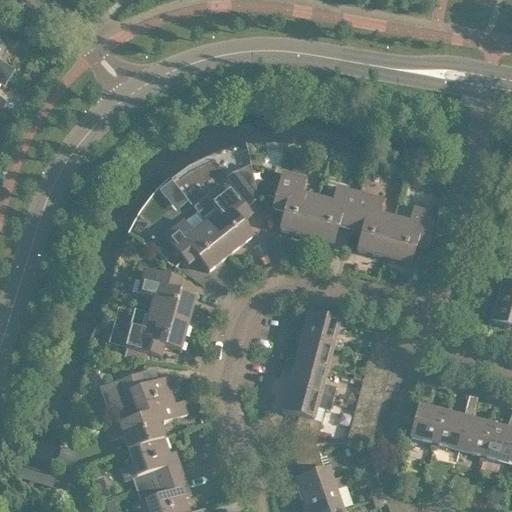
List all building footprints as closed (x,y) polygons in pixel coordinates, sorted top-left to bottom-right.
[(0,40),(11,48),(11,47),(19,34),(0,21),(0,40)] [(0,44),(0,74),(6,78),(12,70),(0,62),(0,50),(3,46),(0,44)] [(277,230),(304,238),(314,200),(299,196),(303,180),(278,173),(268,210),(282,213),(277,230)] [(250,177),(254,193),(263,191),(259,175),(250,177)] [(204,223),(229,254),(251,236),(240,222),(249,215),(225,186),(206,201),(216,213),(204,223)] [(314,200),(304,238),(331,245),(336,228),(347,231),(357,195),(334,188),(327,203),(314,200)] [(357,195),(347,231),(359,234),(354,251),(381,259),(392,220),(376,216),(380,201),(357,195)] [(392,220),(381,259),(409,266),(413,249),(425,252),(435,215),(410,209),(406,224),(392,220)] [(167,254),(173,249),(186,265),(195,257),(207,271),(229,254),(204,223),(195,212),(183,222),(182,221),(163,236),(164,238),(158,243),(167,254)] [(147,312),(185,322),(192,295),(175,290),(178,280),(142,270),(139,281),(133,280),(130,291),(136,293),(135,294),(151,298),(147,312)] [(511,287),(499,284),(488,322),(511,328),(511,287)] [(177,350),(185,322),(147,312),(142,328),(127,324),(121,348),(157,358),(160,345),(177,350)] [(303,331),(301,339),(328,347),(334,325),(340,327),(341,323),(304,314),(300,330),(303,331)] [(396,338),(373,332),(370,344),(393,350),(396,338)] [(295,347),(291,363),(327,373),(329,368),(323,367),(328,347),(301,339),(299,348),(295,347)] [(393,350),(370,344),(366,357),(390,363),(393,350)] [(366,357),(363,368),(386,374),(390,363),(366,357)] [(327,373),(291,363),(287,379),(290,380),(287,389),(327,399),(331,388),(318,385),(321,373),(327,375),(327,373)] [(360,381),(383,387),(386,374),(363,368),(361,376),(360,381)] [(136,418),(172,406),(166,390),(172,388),(168,377),(155,382),(150,369),(97,387),(105,412),(112,410),(118,410),(118,407),(131,403),(136,418)] [(360,381),(357,392),(380,399),(383,387),(360,381)] [(420,385),(417,396),(426,398),(429,387),(420,385)] [(330,400),(327,399),(287,389),(285,398),(282,397),(278,411),(294,415),(317,421),(320,410),(327,412),(330,400)] [(353,406),(376,412),(380,399),(357,392),(356,397),(353,406)] [(356,397),(346,394),(344,404),(353,406),(356,397)] [(465,397),(462,409),(470,411),(474,399),(465,397)] [(125,453),(162,441),(155,421),(160,420),(161,423),(184,415),(180,403),(172,406),(136,419),(136,418),(103,429),(107,442),(120,438),(125,453)] [(415,405),(406,437),(428,443),(427,448),(430,449),(440,412),(415,405)] [(353,406),(350,417),(373,423),(376,412),(353,406)] [(490,425),(480,462),(484,463),(485,459),(506,464),(503,476),(510,478),(511,471),(511,407),(511,408),(503,429),(490,425)] [(464,422),(456,451),(476,456),(475,461),(480,462),(490,425),(468,419),(470,411),(462,409),(460,417),(459,420),(464,422)] [(435,445),(456,451),(464,422),(459,420),(460,417),(440,412),(430,449),(434,450),(435,445)] [(317,421),(294,415),(291,427),(315,433),(318,422),(317,421)] [(347,429),(370,435),(373,423),(350,417),(347,429)] [(77,423),(64,428),(67,436),(80,432),(77,423)] [(287,444),(290,455),(314,446),(313,443),(315,433),(291,427),(287,444)] [(344,441),(367,447),(370,435),(347,429),(344,441)] [(326,443),(329,434),(317,431),(313,443),(326,443)] [(122,485),(129,482),(133,493),(179,477),(171,455),(167,456),(162,441),(125,453),(130,468),(118,472),(122,485)] [(294,466),(317,458),(314,446),(290,455),(294,466)] [(357,467),(371,463),(368,454),(354,458),(357,467)] [(72,460),(61,456),(58,466),(69,469),(72,460)] [(299,502),(333,490),(327,472),(332,471),(330,467),(322,470),(317,458),(294,466),(298,478),(283,483),(287,495),(296,492),(299,502)] [(133,493),(137,504),(129,507),(131,511),(186,511),(183,501),(187,500),(179,477),(133,493)] [(366,493),(369,500),(382,495),(379,488),(366,493)] [(333,511),(344,509),(343,506),(338,507),(333,490),(299,502),(302,511),(300,511),(333,511)] [(382,495),(369,500),(372,508),(385,504),(382,495)] [(114,511),(110,501),(100,505),(102,511),(114,511)]
